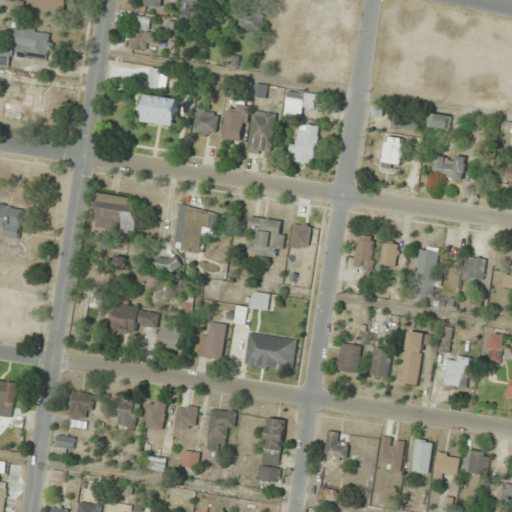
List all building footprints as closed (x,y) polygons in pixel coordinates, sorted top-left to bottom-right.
[(264,15),(241,12),(239,29),(262,31),(264,15)] [(156,31),(149,29),(152,20),(138,16),(129,45),(150,51),(156,31)] [(19,44),(18,56),(50,60),(53,42),(49,41),(50,32),(14,27),(12,43),(19,44)] [(150,89),(167,88),(166,68),(149,70),(150,89)] [(266,98),(267,85),(256,84),(255,97),(266,98)] [(4,116),(40,120),(43,90),(22,88),(20,105),(5,103),(4,116)] [(284,114),(301,117),(303,107),(314,109),(316,96),(289,90),(284,114)] [(178,100),(146,95),(143,122),(174,126),(178,100)] [(192,134),(214,138),(219,112),(198,107),(192,134)] [(277,114),(253,110),(247,152),(271,155),(277,114)] [(242,112),(224,112),(224,141),(242,141),(242,112)] [(430,128),(450,127),(450,114),(430,115),(430,128)] [(293,160),(314,163),(319,127),(298,124),(293,160)] [(380,162),(397,168),(407,142),(390,135),(380,162)] [(465,178),(465,156),(435,156),(435,178),(465,178)] [(98,193),(92,229),(134,236),(140,199),(98,193)] [(0,205),(0,224),(5,226),(3,236),(20,238),(23,209),(0,205)] [(203,226),(212,227),(214,211),(183,206),(176,249),(199,253),(203,226)] [(282,258),(285,231),(279,230),(280,220),(253,217),(248,253),(282,258)] [(357,269),(374,269),(374,237),(357,237),(357,269)] [(397,268),(399,244),(383,242),(381,266),(397,268)] [(418,275),(437,275),(437,250),(418,250),(418,275)] [(127,258),(115,257),(114,268),(126,269),(127,258)] [(467,277),(483,280),(487,259),(471,257),(467,277)] [(156,270),(179,270),(179,258),(156,258),(156,270)] [(503,288),(511,288),(511,274),(504,274),(503,288)] [(97,290),(89,290),(89,306),(97,306),(97,290)] [(271,296),(254,292),(251,307),(267,311),(271,296)] [(137,325),(157,327),(159,310),(116,306),(113,331),(136,333),(137,325)] [(209,333),(201,331),(198,357),(222,360),(227,324),(211,322),(209,333)] [(182,349),(183,325),(161,324),(160,348),(182,349)] [(417,385),(426,334),(407,330),(398,382),(417,385)] [(245,366),(293,372),(298,338),(249,332),(245,366)] [(502,362),(502,334),(491,334),(491,362),(502,362)] [(357,374),(362,346),(341,343),(337,370),(357,374)] [(388,378),(391,349),(373,348),(371,376),(388,378)] [(468,387),(471,358),(448,356),(445,385),(468,387)] [(0,416),(12,418),(17,383),(0,380),(0,416)] [(91,419),(94,394),(73,391),(70,416),(91,419)] [(145,429),(163,431),(167,402),(148,400),(145,429)] [(137,404),(119,403),(118,427),(136,428),(137,404)] [(198,407),(179,405),(176,428),(196,430),(198,407)] [(225,444),(227,430),(235,430),(237,411),(212,409),(207,451),(218,452),(219,443),(225,444)] [(286,420),(267,417),(258,481),(278,483),(286,420)] [(350,434),(328,432),(325,459),(347,461),(350,434)] [(76,437),(58,435),(56,447),(74,450),(76,437)] [(377,459),(389,464),(387,469),(397,473),(407,444),(385,436),(377,459)] [(411,472),(427,476),(434,443),(419,440),(411,472)] [(184,468),(199,468),(199,451),(184,451),(184,468)] [(487,475),(489,452),(465,451),(464,474),(487,475)] [(442,481),(443,473),(458,475),(460,456),(437,453),(434,480),(442,481)] [(67,472),(52,470),(51,480),(66,482),(67,472)] [(511,481),(503,481),(501,499),(511,499),(511,481)] [(0,511),(3,511),(9,484),(0,482),(0,511)] [(319,500),(339,502),(341,490),(320,488),(319,500)] [(171,489),(168,508),(191,511),(193,492),(171,489)] [(130,511),(132,507),(109,502),(107,511),(130,511)] [(78,511),(99,511),(101,505),(79,503),(78,511)]
